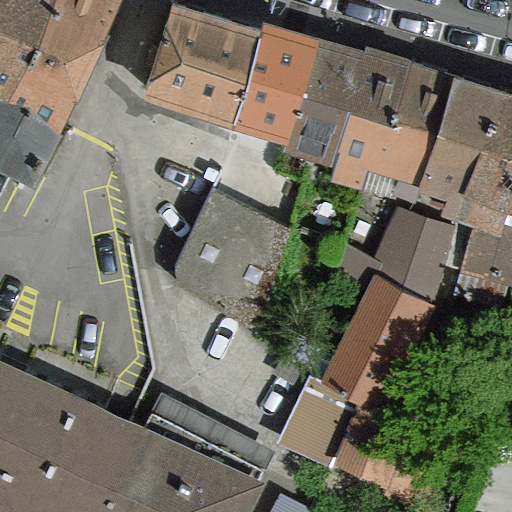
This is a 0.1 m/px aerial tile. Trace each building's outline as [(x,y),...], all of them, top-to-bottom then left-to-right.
[(0,0),(0,152),(35,169),(43,154),(81,79),(29,48),(50,0),(0,0)] [(117,0),(50,0),(29,48),(81,79),(117,0)] [(235,114),(261,28),(175,2),(148,86),(235,114)] [(289,130),(314,45),(261,28),(235,114),(289,130)] [(355,113),(368,61),(314,45),(289,130),(344,146),(355,113)] [(394,123),(415,61),(371,48),(368,61),(355,113),(394,123)] [(415,61),(394,123),(355,113),(344,146),(335,172),(364,181),(372,155),(409,167),(401,187),(416,198),(427,173),(459,75),(415,61)] [(503,90),(459,75),(427,173),(466,185),(503,90)] [(511,186),(511,92),(503,90),(466,185),(485,191),(508,199),(511,186)] [(260,328),(292,224),(214,184),(177,263),(180,281),(260,328)] [(508,199),(485,191),(474,232),(511,241),(511,215),(504,212),(508,199)] [(380,270),(430,298),(452,226),(405,210),(384,260),(380,270)] [(511,241),(474,232),(466,264),(511,276),(511,241)] [(380,270),(384,260),(346,241),(337,271),(371,287),(380,270)] [(371,287),(325,378),(365,398),(377,403),(430,298),(380,270),(371,287)] [(0,358),(0,491),(37,508),(45,511),(99,511),(145,424),(133,418),(122,413),(108,407),(0,358)] [(365,398),(325,378),(318,374),(287,437),(334,462),(340,450),(365,398)] [(377,403),(365,398),(340,450),(389,473),(396,453),(408,418),(377,403)] [(154,407),(145,424),(99,511),(241,511),(265,464),(154,407)] [(424,463),(396,453),(389,473),(383,492),(410,501),(424,463)]
